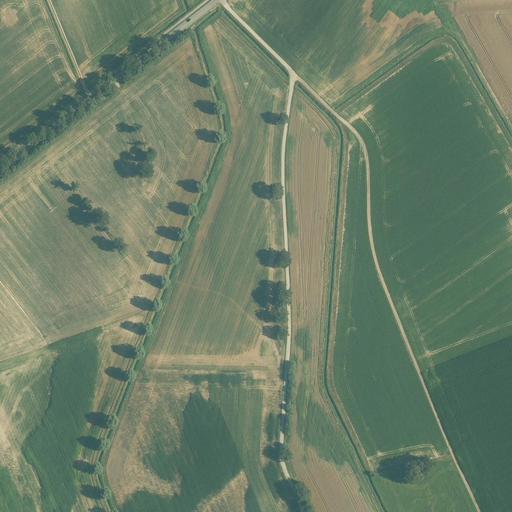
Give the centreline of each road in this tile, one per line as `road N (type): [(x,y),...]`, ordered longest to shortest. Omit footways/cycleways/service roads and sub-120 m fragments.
road 1 (track): [(220,0),(293,74),(285,142),(283,448),(307,511)]
road 2 (track): [(293,74),(369,152),(375,251),(485,511)]
road 3 (secondary): [(218,0),(0,169)]
